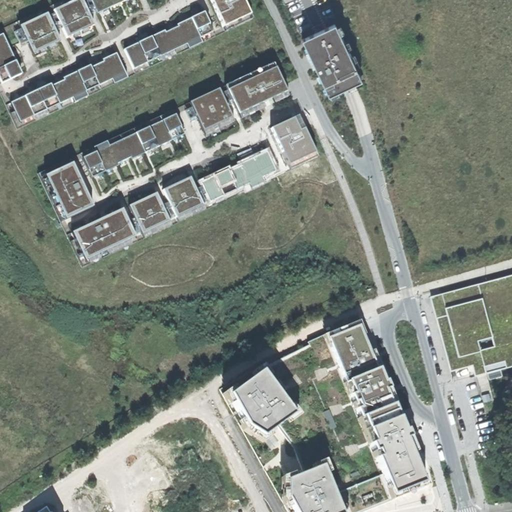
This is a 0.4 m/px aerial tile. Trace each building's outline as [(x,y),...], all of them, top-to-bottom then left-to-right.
[(64,0),(0,30),(0,94),(17,130),(252,20),(250,15),(222,28),(212,33),(133,70),(125,74),(20,123),(10,103),(4,90),(1,84),(0,82),(0,35),(2,35),(19,27),(46,14),(53,11),(76,0),(64,0)] [(62,30),(66,39),(72,36),(78,33),(80,32),(92,27),(93,26),(88,15),(80,0),(76,0),(53,11),(62,30)] [(89,0),(96,14),(98,14),(101,12),(110,8),(117,5),(119,4),(121,3),(125,1),(127,0),(89,0)] [(209,0),(222,28),(250,15),(242,0),(209,0)] [(130,48),(124,50),(133,70),(212,33),(203,13),(197,16),(181,23),(176,26),(177,27),(170,31),(164,33),(164,32),(152,37),(144,41),(130,48)] [(180,21),(181,23),(197,16),(196,13),(195,14),(183,20),(180,21)] [(26,43),(32,55),(34,54),(45,49),(47,48),(54,45),(59,42),(46,14),(19,27),(26,43)] [(321,30),(302,40),(308,54),(316,69),(319,77),(322,82),(328,96),(330,95),(337,92),(346,87),(348,87),(361,81),(355,68),(352,61),(334,24),(321,30)] [(93,30),(92,27),(80,32),(82,35),(93,30)] [(2,35),(0,35),(0,82),(1,84),(21,75),(18,69),(11,54),(8,48),(5,42),(2,35)] [(129,46),(130,48),(144,41),(143,39),(142,39),(130,45),(129,46)] [(46,52),(45,49),(34,54),(35,57),(46,52)] [(13,53),(11,54),(18,69),(20,68),(18,63),(14,56),(13,53)] [(10,103),(20,123),(125,74),(115,54),(109,57),(101,60),(102,62),(95,66),(89,68),(88,67),(83,69),(75,73),(70,75),(62,79),(63,81),(56,84),(50,87),(49,85),(44,88),(29,94),(23,97),(16,101),(10,103)] [(313,71),(316,69),(308,54),(306,55),(309,63),(313,71)] [(317,158),(315,153),(287,166),(275,172),(209,203),(202,206),(175,219),(168,222),(141,235),(134,238),(84,261),(71,234),(66,223),(65,220),(44,177),(71,164),(82,159),(174,116),(191,108),(220,94),(227,91),(275,68),(272,64),(37,174),(61,225),(82,268),(317,158)] [(227,91),(240,119),(265,108),(263,103),(268,101),(271,99),(273,104),(288,97),(275,68),(227,91)] [(363,85),(361,81),(346,87),(349,92),(350,91),(363,85)] [(28,93),(29,94),(44,88),(43,86),(42,86),(30,92),(28,93)] [(339,96),(337,92),(330,95),(332,100),(339,96)] [(199,125),(204,136),(234,122),(228,110),(220,94),(191,108),(199,125)] [(82,159),(91,179),(93,178),(96,176),(105,172),(111,169),(113,169),(116,167),(118,166),(117,164),(125,160),(128,159),(130,158),(131,160),(133,159),(135,158),(146,153),(149,152),(150,151),(156,148),(166,144),(168,142),(172,140),(175,139),(176,139),(182,136),(183,135),(174,116),(82,159)] [(276,127),(270,129),(287,166),(315,153),(297,116),(276,127)] [(200,183),(209,203),(275,172),(266,152),(260,155),(245,161),(239,165),(240,167),(233,170),(227,173),(227,171),(221,174),(206,180),(200,183)] [(245,160),(245,161),(260,155),(259,153),(256,154),(247,158),(245,160)] [(71,164),(44,177),(65,220),(92,207),(81,186),(79,180),(71,164)] [(205,178),(206,180),(221,174),(219,171),(217,172),(207,177),(205,178)] [(167,202),(175,219),(202,206),(195,190),(189,178),(162,191),(167,202)] [(133,219),(141,235),(168,222),(155,194),(128,207),(133,219)] [(71,234),(84,261),(134,238),(121,210),(107,217),(101,219),(71,234)] [(511,275),(433,293),(437,311),(446,308),(447,315),(440,317),(442,325),(441,325),(452,370),(474,364),(476,373),(511,364),(511,275)] [(286,501),(286,509),(287,511),(364,511),(389,502),(427,487),(408,439),(406,435),(404,429),(400,420),(389,392),(388,389),(384,381),(375,357),(365,333),(360,320),(336,329),(308,341),(309,344),(257,370),(259,373),(227,396),(245,428),(261,438),(277,429),(283,438),(292,449),(302,474),(285,481),(286,501)]
